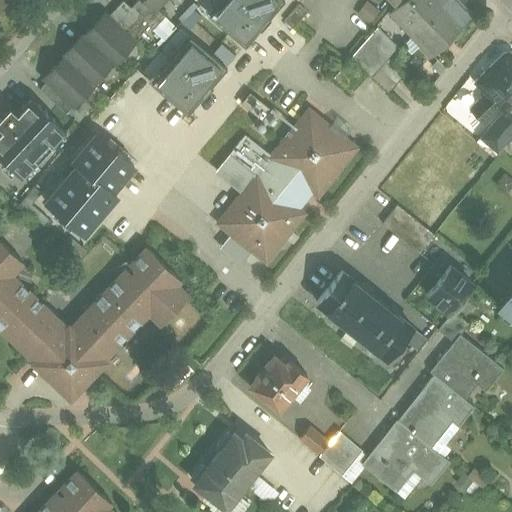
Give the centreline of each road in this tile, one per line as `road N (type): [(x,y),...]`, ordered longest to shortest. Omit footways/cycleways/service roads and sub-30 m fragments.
road 1 (residential): [(511,3),(223,356),(182,390),(128,420),(73,423),(0,403)]
road 2 (unknown): [(256,315),(334,334),(342,359),(330,388)]
